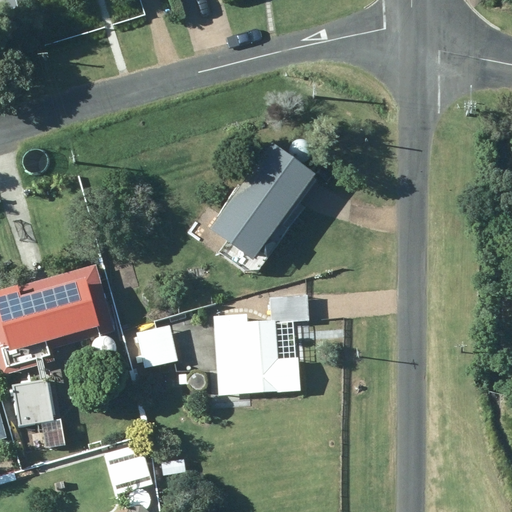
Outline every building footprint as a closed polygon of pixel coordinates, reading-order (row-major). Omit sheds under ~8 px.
[(279,144),(217,230),(260,262),(323,176),(279,144)] [(119,265),(126,290),(141,286),(134,261),(119,265)] [(99,266),(0,293),(0,353),(6,377),(57,362),(53,350),(118,331),(99,266)] [(250,395),(304,391),(303,359),(281,360),(279,323),(314,321),(312,294),(274,297),(275,320),(250,321),(250,315),(217,317),(220,370),(248,369),(250,395)] [(147,369),(181,361),(173,327),(139,335),(147,369)] [(18,387),(23,427),(47,424),(48,431),(66,429),(64,417),(56,419),(52,383),(18,387)] [(0,441),(10,438),(0,400),(0,441)] [(116,483),(153,474),(144,443),(108,452),(116,483)] [(166,476),(189,473),(187,459),(164,462),(166,476)]
